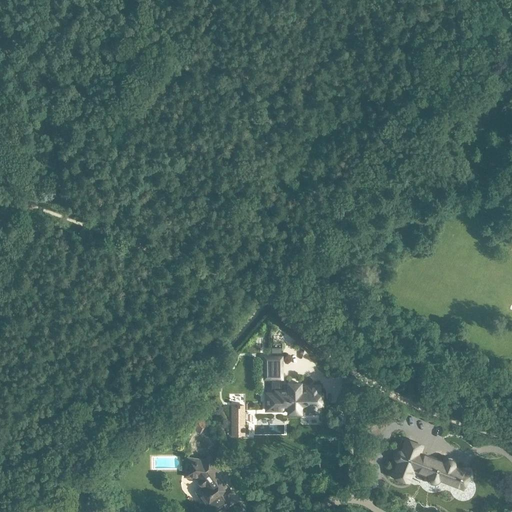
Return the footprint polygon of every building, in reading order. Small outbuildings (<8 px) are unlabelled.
[(306,406),(306,413),(319,413),(319,405),(322,405),(322,393),(319,393),(319,385),(306,385),(306,391),(300,391),(300,384),(288,384),(288,391),(281,391),(281,379),(282,379),(282,357),(264,357),(264,394),(266,394),(266,410),(282,410),(282,406),(288,406),(288,413),(300,413),(300,406),(306,406)] [(244,405),(229,406),(230,437),(245,437),(244,405)] [(190,425),(199,434),(210,424),(201,414),(190,425)] [(397,461),(392,476),(408,482),(413,469),(428,475),(428,476),(428,477),(428,478),(428,479),(429,480),(430,481),(431,482),(433,482),(434,482),(435,482),(436,482),(437,481),(437,480),(438,480),(438,479),(463,488),(469,473),(454,467),(454,465),(454,463),(453,462),(454,461),(447,459),(447,460),(446,460),(445,461),(444,462),(444,463),(426,456),(428,453),(427,453),(426,456),(419,453),(422,446),(406,440),(401,451),(400,451),(399,451),(398,451),(397,451),(396,452),(395,453),(395,454),(394,455),(394,456),(394,457),(394,458),(395,459),(396,460),(397,461)] [(203,461),(186,459),(183,477),(196,479),(197,480),(201,486),(202,488),(195,493),(203,504),(203,506),(207,511),(220,511),(232,503),(225,494),(229,491),(214,472),(217,470),(208,457),(203,461)]
